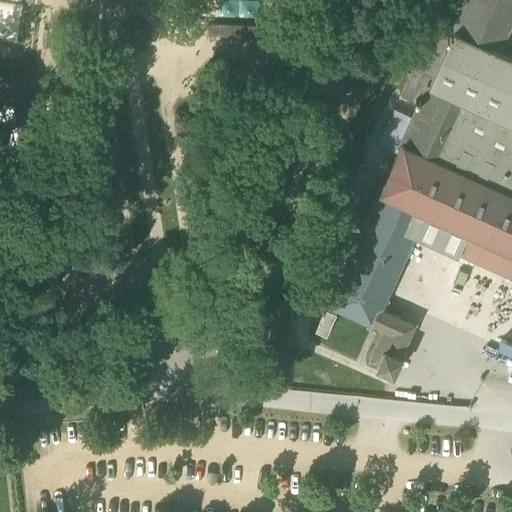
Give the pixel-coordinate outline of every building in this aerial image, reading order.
[(511,54),(498,48),(511,15),(511,8),(494,0),(465,0),(454,26),(418,104),(413,117),(397,151),(329,302),(371,322),(378,307),(380,308),(413,234),(511,278),(511,54)] [(511,0),(494,0),(511,8),(511,0)] [(400,96),(418,104),(454,26),(436,18),(400,96)] [(230,38),(236,38),(236,32),(266,33),(266,24),(207,22),(207,31),(230,32),(230,38)] [(29,75),(0,79),(0,140),(38,134),(29,75)] [(379,142),(397,151),(413,117),(395,108),(379,142)] [(49,133),(38,134),(0,140),(0,160),(52,152),(49,133)] [(280,290),(287,293),(303,260),(295,257),(280,290)] [(205,304),(212,330),(220,328),(212,301),(203,301),(203,300),(204,300),(207,296),(217,295),(214,288),(200,291),(200,295),(182,299),(183,308),(205,304)] [(242,305),(246,323),(257,320),(252,291),(232,295),(234,306),(242,305)] [(84,319),(87,351),(128,348),(126,320),(149,315),(147,306),(127,310),(128,315),(123,315),(123,316),(84,319)] [(376,365),(393,373),(401,356),(399,355),(414,323),(380,308),(378,307),(371,322),(384,328),(370,360),(377,364),(376,365)] [(336,315),(325,310),(315,331),(326,336),(336,315)]
